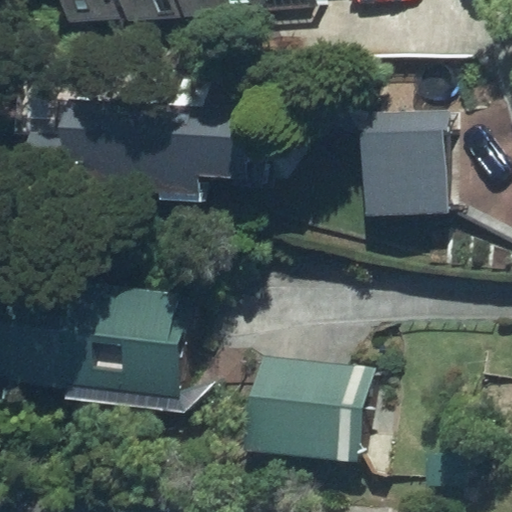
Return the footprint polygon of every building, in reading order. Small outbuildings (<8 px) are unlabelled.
[(107,0),(108,13),(344,2),(343,0),(107,0)] [(286,104),(110,93),(105,181),(227,188),(228,168),(282,171),(286,104)] [(401,111),(400,207),(474,208),(475,112),(401,111)] [(0,295),(0,369),(214,398),(229,289),(5,259),(0,295)] [(397,367),(282,352),(270,443),(385,458),(397,367)]
